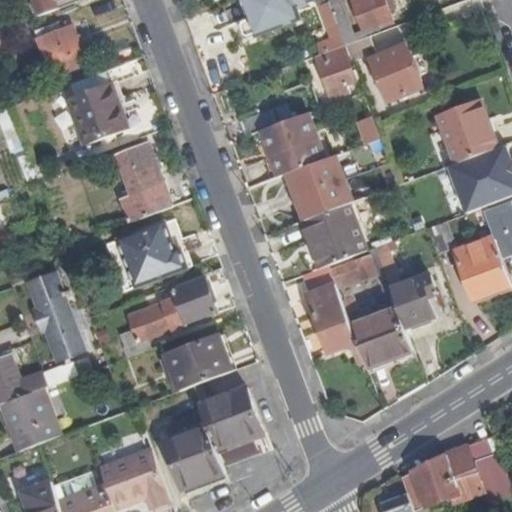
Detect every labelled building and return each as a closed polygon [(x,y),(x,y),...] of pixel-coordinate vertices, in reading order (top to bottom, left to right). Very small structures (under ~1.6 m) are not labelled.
[(33,0),(40,17),(60,9),(57,1),(57,0),(33,0)] [(315,0),(243,0),(250,17),(251,20),(258,36),(258,38),(305,22),(304,19),(298,7),(316,0),(315,0)] [(328,0),(346,47),(358,42),(341,0),(328,0)] [(354,0),(367,32),(394,22),(385,0),(354,0)] [(258,36),(251,20),(244,23),(251,39),(258,36)] [(61,23),(36,33),(48,66),(51,65),(56,79),(82,69),(77,55),(84,53),(74,28),(64,31),(61,23)] [(346,47),(353,64),(376,55),(370,38),(358,42),(346,47)] [(346,47),(316,58),(333,101),(349,94),(347,88),(360,82),(353,64),(346,47)] [(407,47),(371,60),(389,105),(424,92),(407,47)] [(112,87),(107,74),(71,88),(76,101),(70,103),(88,145),(131,128),(114,86),(112,87)] [(454,151),(459,165),(501,148),(483,100),(441,116),(454,151)] [(281,179),(313,167),(328,161),(310,113),(274,127),(263,131),(281,179)] [(243,124),(248,137),(263,131),(274,127),(269,114),(243,124)] [(367,145),(383,139),(374,116),(358,122),(367,145)] [(382,141),(361,149),(366,160),(386,152),(382,141)] [(124,202),(132,223),(174,207),(150,145),(119,157),(135,197),(124,202)] [(468,213),(511,199),(511,148),(454,166),(468,213)] [(323,195),(313,167),(281,179),(249,191),(253,202),(280,192),(286,209),(323,195)] [(511,203),(486,213),(495,237),(504,261),(511,257),(511,203)] [(368,253),(350,206),(303,224),(321,271),(329,268),(368,253)] [(122,239),(141,286),(191,267),(184,247),(179,249),(169,221),(122,239)] [(428,230),(437,256),(452,250),(442,225),(428,230)] [(511,282),(504,261),(495,237),(455,252),(474,302),(511,287),(511,282)] [(400,311),(408,332),(437,321),(429,301),(437,298),(429,276),(402,286),(389,252),(396,249),(394,243),(377,249),(385,272),(400,311)] [(358,345),(368,371),(415,353),(408,332),(400,311),(364,324),(349,286),(385,272),(377,249),(368,253),(329,268),(358,345)] [(331,355),(358,345),(329,268),(321,271),(303,278),(310,294),(308,296),(331,355)] [(44,333),(48,332),(59,362),(87,351),(81,335),(90,331),(83,311),(73,314),(58,274),(30,285),(40,310),(36,311),(44,333)] [(221,313),(208,279),(174,292),(176,300),(131,317),(137,333),(124,337),(135,365),(156,357),(150,341),(221,313)] [(171,358),(184,392),(195,388),(234,374),(220,339),(171,358)] [(0,404),(1,404),(45,389),(49,387),(44,375),(43,373),(22,381),(13,357),(0,361),(0,404)] [(44,375),(49,387),(78,376),(74,364),(44,375)] [(39,446),(63,437),(45,389),(1,404),(20,453),(39,446)] [(209,425),(219,452),(265,435),(249,389),(202,406),(209,425)] [(219,452),(209,425),(167,440),(186,490),(228,474),(219,452)] [(413,506),(415,511),(429,511),(429,510),(454,500),(456,507),(486,495),(492,511),(511,511),(511,484),(495,439),(468,449),(466,448),(403,478),(409,496),(413,506)] [(107,483),(117,510),(150,498),(155,509),(174,501),(154,449),(102,468),(107,483)] [(64,511),(60,501),(53,482),(24,494),(30,511),(64,511)] [(107,483),(60,501),(64,511),(118,511),(117,510),(107,483)]
